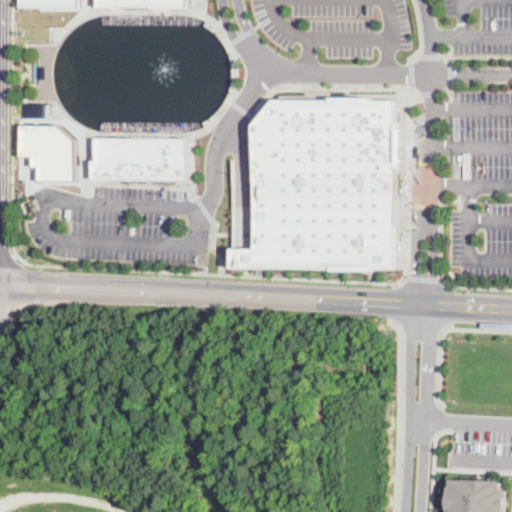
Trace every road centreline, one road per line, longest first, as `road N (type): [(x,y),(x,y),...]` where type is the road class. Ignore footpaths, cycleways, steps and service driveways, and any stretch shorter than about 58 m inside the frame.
road 1 (tertiary): [(0,285),(511,310)]
road 2 (residential): [(272,62),(309,74),(511,76)]
road 3 (residential): [(425,221),(431,76),(423,0)]
road 4 (residential): [(414,305),(403,511)]
road 5 (residential): [(418,511),(430,306)]
